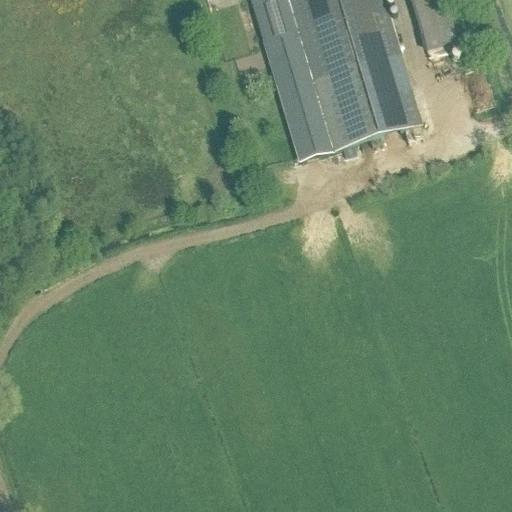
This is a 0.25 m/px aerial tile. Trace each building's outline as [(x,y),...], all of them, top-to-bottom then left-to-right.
[(248,0),(298,168),(336,156),(336,157),(421,131),(403,66),(383,0),(248,0)] [(411,0),(431,67),(461,58),(443,0),(411,0)] [(499,30),(490,0),(484,0),(470,4),(479,36),(499,30)] [(484,43),(492,77),(511,72),(511,54),(508,37),(484,43)] [(270,204),(280,201),(276,189),(266,192),(270,204)]
